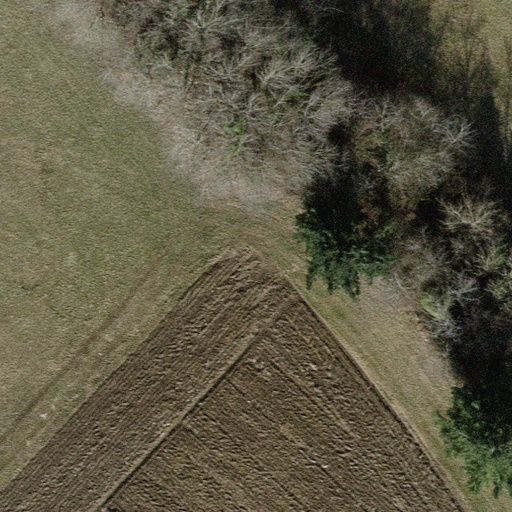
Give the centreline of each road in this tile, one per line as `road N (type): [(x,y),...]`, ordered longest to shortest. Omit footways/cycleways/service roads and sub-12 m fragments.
road 1 (track): [(0,477),(377,81)]
road 2 (track): [(302,0),(511,244)]
